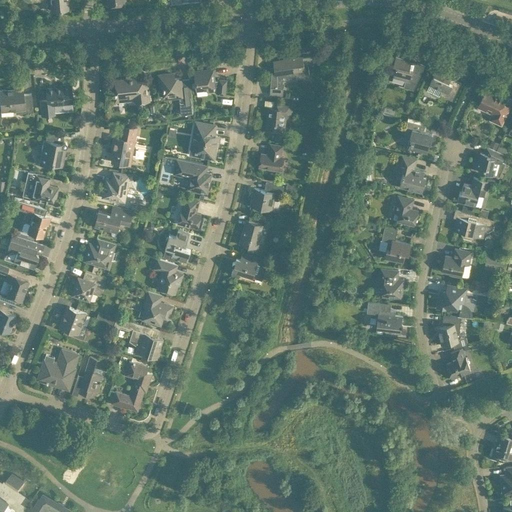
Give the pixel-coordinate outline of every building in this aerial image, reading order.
[(49,0),(50,1),(51,10),(68,9),(67,0),(49,0)] [(272,71),(270,93),(280,94),(283,95),(284,83),(282,83),(283,76),(283,75),(296,74),(297,81),(308,79),(309,73),(308,65),(314,65),(313,55),(303,57),(273,61),(274,66),(275,70),(272,71)] [(405,57),(396,55),(393,64),(396,65),(393,76),(405,79),(403,87),(414,89),(417,83),(421,74),(415,71),(417,63),(411,61),(412,57),(406,55),(405,57)] [(453,100),(461,82),(451,77),(453,74),(438,67),(430,83),(427,90),(439,96),(440,94),(453,100)] [(196,70),(195,71),(197,90),(207,88),(207,91),(214,91),(214,90),(218,90),(218,94),(222,94),(225,94),(227,80),(219,79),(219,80),(214,79),(214,75),(213,69),(205,70),(196,70)] [(173,78),(172,76),(174,75),(174,73),(159,75),(160,87),(163,87),(164,89),(162,89),(163,96),(164,96),(164,99),(179,98),(181,115),(188,114),(193,113),(191,88),(190,78),(181,79),(181,77),(173,78)] [(137,82),(136,77),(115,79),(117,91),(114,92),(115,101),(135,99),(135,102),(150,100),(147,81),(137,82)] [(41,116),(54,114),(53,104),(72,102),(70,83),(60,84),(60,86),(45,87),(46,99),(40,99),(41,109),(41,116)] [(501,125),(508,110),(502,107),(506,98),(494,93),(495,90),(486,86),(483,93),(484,93),(478,106),(492,113),(490,119),(501,125)] [(0,109),(0,111),(15,110),(22,109),(22,113),(33,112),(32,103),(31,93),(23,94),(23,91),(23,89),(21,89),(15,90),(14,88),(10,89),(0,89),(0,109)] [(290,117),(292,102),(281,101),(275,101),(274,107),(268,106),(267,114),(269,115),(267,132),(284,134),(286,116),(290,117)] [(431,141),(433,134),(422,131),(424,124),(408,120),(406,127),(412,129),(410,136),(411,136),(408,147),(425,151),(428,141),(431,141)] [(196,121),(191,148),(200,150),(199,155),(205,156),(215,158),(217,145),(219,146),(221,136),(216,135),(215,135),(217,124),(215,124),(196,121)] [(130,165),(138,127),(129,125),(121,126),(119,136),(114,135),(112,146),(114,146),(112,161),(130,165)] [(63,141),(63,133),(66,133),(66,132),(44,134),(44,135),(46,134),(45,140),(43,139),(38,164),(40,164),(50,166),(51,164),(62,166),(63,166),(61,165),(62,158),(64,159),(65,152),(63,151),(63,147),(64,147),(65,147),(66,146),(67,145),(67,144),(67,143),(66,142),(65,141),(64,141),(63,141)] [(496,149),(499,142),(492,139),(489,145),(496,149)] [(281,156),(283,145),(280,145),(270,143),(268,154),(261,153),(259,166),(282,170),(284,156),(281,156)] [(505,154),(507,149),(498,145),(496,150),(505,154)] [(505,154),(496,150),(489,147),(486,153),(480,151),(476,167),(484,169),(483,171),(493,174),(494,174),(498,161),(501,162),(505,154)] [(401,158),(399,166),(404,168),(399,186),(412,189),(422,192),(425,180),(426,176),(424,175),(425,171),(414,168),(416,161),(417,158),(402,154),(401,158)] [(176,158),(173,174),(190,178),(187,188),(193,190),(193,192),(201,193),(201,195),(200,195),(199,198),(203,199),(205,192),(206,192),(208,193),(212,172),(207,171),(209,165),(176,158)] [(36,173),(28,171),(26,179),(34,181),(30,198),(51,203),(53,197),(55,197),(58,187),(48,184),(50,178),(36,175),(36,173)] [(106,181),(103,196),(112,198),(125,201),(127,188),(129,188),(130,181),(128,181),(130,174),(123,173),(114,171),(112,178),(106,177),(106,181)] [(486,196),(490,180),(483,179),(474,176),(473,177),(475,177),(473,183),(471,184),(464,182),(461,191),(460,191),(457,201),(476,206),(479,194),(486,196)] [(251,203),(251,205),(260,207),(272,209),(274,199),(278,200),(281,198),(284,186),(276,184),(266,182),(269,183),(267,190),(254,187),(252,196),(251,203)] [(161,197),(163,190),(157,188),(155,195),(161,197)] [(196,212),(199,202),(199,198),(186,195),(182,209),(178,222),(197,228),(201,214),(196,212)] [(414,224),(418,210),(411,208),(413,199),(398,195),(394,211),(399,212),(397,220),(414,224)] [(18,200),(16,206),(19,206),(18,209),(33,213),(30,224),(25,222),(23,223),(21,230),(23,230),(23,231),(42,237),(46,224),(48,217),(50,217),(44,215),(42,214),(44,209),(44,208),(29,203),(18,200)] [(96,219),(94,226),(104,229),(111,231),(117,233),(119,226),(120,223),(130,225),(134,210),(122,207),(113,205),(111,212),(99,209),(98,212),(96,212),(95,219),(96,219)] [(488,231),(493,228),(495,219),(465,211),(455,209),(453,217),(459,218),(456,230),(462,231),(461,233),(463,237),(472,239),(476,237),(476,235),(483,237),(485,230),(488,231)] [(257,247),(264,224),(256,222),(246,219),(240,242),(249,245),(257,247)] [(151,221),(147,226),(152,230),(156,225),(151,221)] [(388,241),(385,257),(403,261),(405,251),(409,252),(411,243),(395,239),(397,229),(385,226),(382,239),(388,241)] [(186,244),(190,232),(180,229),(178,229),(176,236),(170,234),(170,233),(169,235),(168,236),(167,237),(167,238),(166,239),(166,240),(165,241),(165,242),(165,243),(165,244),(166,245),(165,247),(166,247),(173,249),(172,253),(179,255),(178,258),(187,261),(191,249),(182,247),(183,243),(186,244)] [(12,233),(8,246),(16,249),(13,261),(24,265),(33,268),(38,254),(34,253),(36,247),(34,246),(36,242),(36,241),(33,240),(27,238),(16,235),(12,233)] [(113,251),(116,242),(97,237),(94,246),(88,245),(84,258),(91,260),(90,262),(109,267),(111,260),(115,261),(118,253),(113,251)] [(469,265),(472,251),(465,250),(455,248),(454,256),(445,255),(442,270),(450,272),(450,274),(460,276),(462,276),(464,264),(469,265)] [(237,257),(235,262),(233,262),(232,264),(234,266),(231,275),(238,277),(240,273),(253,277),(255,272),(262,274),(265,266),(266,266),(267,264),(266,264),(266,262),(267,260),(242,252),(240,258),(237,257)] [(489,254),(487,262),(497,264),(496,270),(505,273),(509,259),(489,254)] [(157,257),(154,268),(162,270),(157,287),(166,289),(175,292),(178,284),(180,284),(183,273),(175,271),(177,265),(178,264),(168,261),(157,257)] [(0,271),(6,274),(8,266),(0,263),(0,271)] [(381,268),(379,287),(383,287),(382,296),(392,297),(402,298),(403,282),(404,278),(398,278),(399,270),(389,269),(381,268)] [(100,295),(107,277),(95,273),(86,269),(82,281),(77,279),(72,294),(86,299),(89,291),(100,295)] [(0,291),(0,298),(10,302),(14,304),(16,299),(21,301),(28,280),(19,277),(8,273),(6,280),(11,282),(7,294),(0,291)] [(463,302),(466,288),(457,286),(447,284),(446,291),(445,291),(441,293),(441,296),(440,296),(437,307),(449,309),(450,307),(457,309),(459,301),(463,302)] [(141,308),(139,315),(142,316),(142,318),(152,321),(161,324),(164,317),(169,318),(173,305),(164,302),(160,301),(162,295),(153,292),(148,290),(143,306),(145,307),(145,309),(141,308)] [(492,290),(490,301),(495,302),(498,291),(492,290)] [(0,298),(0,328),(8,331),(15,315),(8,312),(9,309),(5,307),(7,302),(9,303),(10,302),(0,298)] [(368,301),(367,312),(376,313),(378,313),(377,327),(384,328),(386,328),(385,331),(391,332),(401,333),(403,315),(395,315),(396,311),(390,310),(386,309),(379,309),(380,302),(368,301)] [(63,315),(59,326),(69,330),(76,333),(79,324),(82,325),(87,313),(79,310),(67,305),(64,312),(63,315)] [(114,325),(117,318),(106,314),(103,321),(114,325)] [(440,326),(437,327),(439,333),(441,344),(451,342),(459,340),(457,332),(459,331),(461,316),(443,314),(443,321),(446,321),(447,324),(440,326)] [(152,327),(143,324),(137,323),(117,316),(117,318),(114,327),(118,328),(119,325),(135,330),(132,339),(142,345),(139,353),(147,355),(157,358),(163,338),(149,333),(150,327),(152,328),(152,327)] [(466,351),(472,349),(490,345),(489,340),(471,344),(464,346),(466,351)] [(465,356),(462,347),(459,348),(450,352),(453,361),(447,363),(452,377),(471,371),(465,356)] [(40,374),(39,379),(43,380),(43,381),(53,384),(69,389),(70,387),(73,378),(76,368),(74,368),(79,353),(71,351),(62,348),(57,362),(54,361),(55,357),(45,354),(44,358),(39,374),(40,374)] [(100,381),(102,374),(93,371),(97,358),(90,356),(82,381),(76,379),(75,385),(80,386),(79,392),(89,395),(91,394),(92,389),(97,391),(100,381)] [(115,393),(112,403),(128,408),(128,406),(138,410),(144,390),(146,391),(152,373),(147,371),(149,366),(139,363),(130,360),(126,374),(127,374),(136,377),(134,384),(130,395),(116,390),(115,393)] [(511,426),(508,429),(507,435),(500,432),(498,439),(497,439),(491,457),(503,461),(504,457),(511,459),(511,457),(511,426)] [(511,464),(506,466),(507,474),(508,474),(508,476),(501,477),(502,489),(504,491),(505,493),(511,492),(511,464)] [(0,485),(0,493),(20,508),(25,500),(17,495),(24,485),(11,477),(5,487),(2,487),(0,485)] [(0,493),(0,511),(5,511),(7,510),(11,511),(24,511),(25,511),(0,493)] [(64,511),(59,509),(60,507),(57,506),(57,507),(42,499),(40,504),(38,503),(33,511),(32,511),(64,511)] [(25,500),(20,508),(25,511),(30,504),(25,500)]
